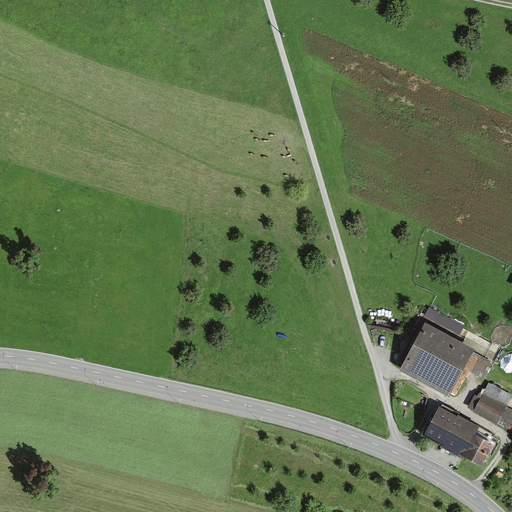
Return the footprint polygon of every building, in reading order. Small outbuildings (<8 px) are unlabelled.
[(462,334),(466,325),(431,306),(426,315),(462,334)] [(455,397),(481,349),(432,322),(406,370),(455,397)] [(482,354),(473,371),(485,377),(494,361),(482,354)] [(500,425),(511,404),(511,394),(492,384),(485,397),(480,394),(471,409),(500,425)] [(483,426),(444,407),(430,434),(447,442),(444,448),(466,459),(468,454),(490,465),(500,444),(479,434),(483,426)]
